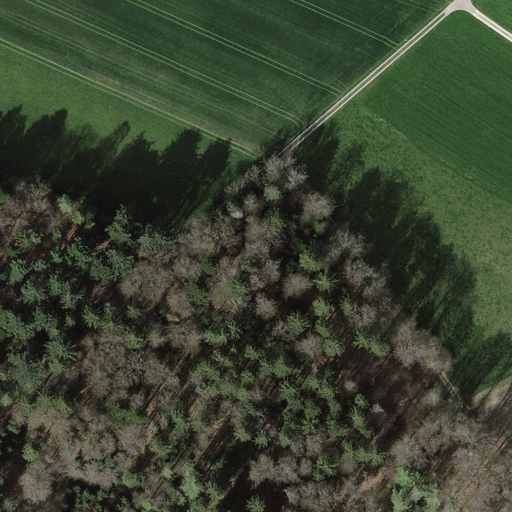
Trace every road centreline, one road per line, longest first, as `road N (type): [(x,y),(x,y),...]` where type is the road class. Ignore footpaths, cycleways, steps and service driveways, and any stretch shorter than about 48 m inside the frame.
road 1 (track): [(511,452),(280,149),(455,0)]
road 2 (track): [(280,149),(0,427)]
road 3 (track): [(182,241),(0,190)]
